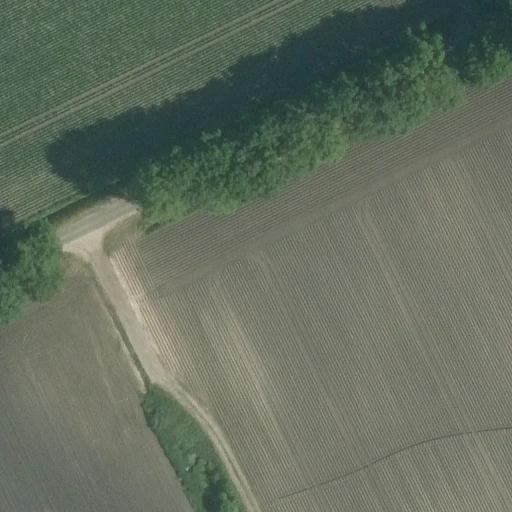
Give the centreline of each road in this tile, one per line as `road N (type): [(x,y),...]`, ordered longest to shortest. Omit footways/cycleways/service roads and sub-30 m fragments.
road 1 (unclassified): [(0,268),(511,20)]
road 2 (track): [(87,227),(144,356),(191,405),(246,511)]
